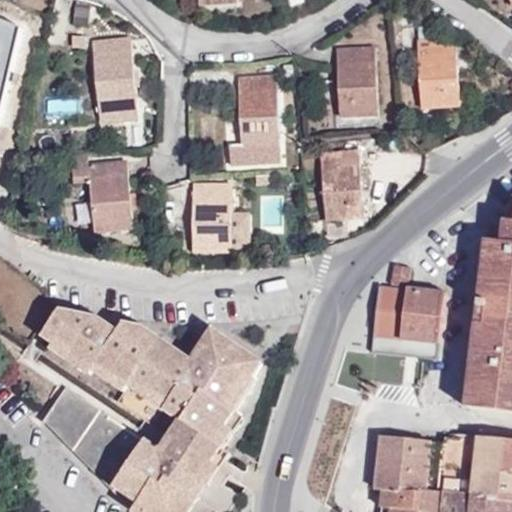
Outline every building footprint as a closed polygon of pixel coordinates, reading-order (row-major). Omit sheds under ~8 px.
[(0,122),(20,29),(0,18),(0,122)] [(461,107),(456,40),(418,42),(422,109),(461,107)] [(99,112),(137,109),(132,42),(93,45),(99,112)] [(337,50),(339,117),(379,116),(376,48),(337,50)] [(242,146),(244,146),(280,145),(281,145),(278,77),(239,80),(242,146)] [(139,123),(137,109),(99,112),(101,126),(139,123)] [(280,145),(244,146),(244,156),(279,155),(280,145)] [(366,217),(359,151),(320,155),(327,221),(366,217)] [(134,229),(127,163),(89,166),(96,232),(134,229)] [(233,252),(233,185),(194,186),(194,253),(233,252)] [(511,204),(506,210),(503,233),(485,231),(483,241),(486,242),(466,409),(511,414),(511,204)] [(410,269),(395,267),(392,284),(406,287),(410,269)] [(421,342),(441,344),(446,294),(379,287),(373,337),(421,342)] [(220,471),(226,462),(231,455),(222,450),(244,418),(235,412),(257,380),(253,377),(263,363),(214,330),(192,361),(143,328),(60,311),(44,336),(55,344),(52,349),(91,375),(94,371),(124,391),(118,402),(172,439),(220,471)] [(229,511),(240,497),(214,479),(165,446),(161,451),(67,387),(45,419),(78,441),(73,448),(104,470),(100,477),(141,503),(135,511),(229,511)] [(446,495),(444,511),(511,511),(511,440),(463,435),(462,440),(445,438),(444,444),(439,495),(446,495)] [(382,438),(376,490),(382,491),(392,492),(402,493),(402,491),(408,441),(382,438)] [(214,479),(220,471),(172,439),(171,439),(165,446),(214,479)] [(408,441),(402,491),(439,495),(444,444),(408,441)] [(380,511),(389,511),(392,492),(382,491),(380,511)] [(392,492),(389,511),(444,511),(446,495),(439,495),(402,491),(402,493),(392,492)]
